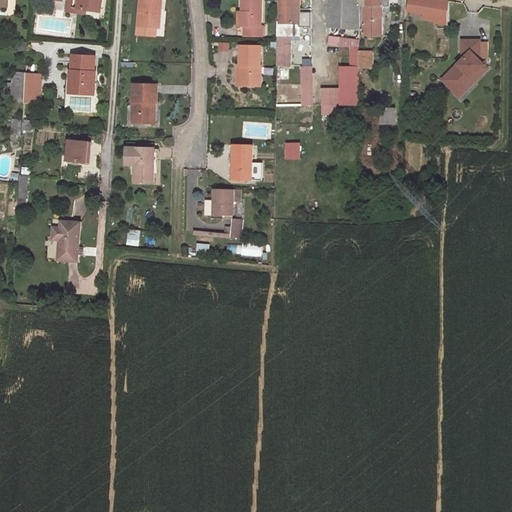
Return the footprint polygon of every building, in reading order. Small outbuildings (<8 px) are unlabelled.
[(86,10),(101,12),(102,0),(68,0),(67,7),(86,10)] [(137,0),(135,38),(155,39),(155,30),(156,13),(159,13),(159,0),(137,0)] [(262,0),(241,0),(241,11),(244,11),(243,24),(246,24),(246,36),(264,36),(264,25),(262,25),(262,0)] [(278,23),(300,24),(300,0),(280,0),(280,21),(278,21),(278,23)] [(361,0),(330,0),(329,27),(360,28),(361,7),(361,0)] [(423,16),(436,18),(435,23),(448,25),(448,2),(438,0),(409,0),(409,10),(423,13),(423,16)] [(365,28),(365,36),(381,36),(382,13),(389,14),(389,7),(361,7),(360,28),(365,28)] [(292,41),(299,42),(300,24),(278,23),(277,41),(292,41)] [(452,77),(446,85),(458,95),(471,79),(473,81),(485,66),(478,60),(478,40),(460,41),(460,59),(464,62),(460,67),(456,64),(448,74),(452,77)] [(277,41),(277,65),(291,66),(292,41),(277,41)] [(262,46),(241,46),(240,86),(261,86),(262,46)] [(374,66),(374,50),(360,49),(360,66),(374,66)] [(94,56),(73,55),(72,70),(70,70),(70,79),(74,80),(73,92),(93,94),(95,72),(93,71),(94,56)] [(312,66),(301,67),(302,105),(313,105),(312,66)] [(358,66),(341,66),(340,105),(358,105),(358,66)] [(446,85),(452,77),(448,74),(441,81),(446,85)] [(34,104),(36,77),(26,76),(25,85),(24,101),(24,103),(34,104)] [(460,97),(473,81),(471,79),(458,95),(460,97)] [(25,85),(13,85),(12,100),(24,101),(25,85)] [(159,86),(135,85),(134,124),(158,125),(159,86)] [(339,88),(322,89),(322,114),(339,114),(339,88)] [(395,109),(382,109),(381,122),(394,122),(395,109)] [(22,129),(33,130),(34,121),(23,119),(22,129)] [(13,120),(12,135),(21,136),(22,120),(13,120)] [(89,142),(70,141),(68,161),(87,163),(89,142)] [(300,144),(287,144),(287,158),(300,158),(300,144)] [(255,147),(236,147),(235,181),(255,181),(255,147)] [(125,166),(135,166),(134,182),(153,183),(155,150),(136,149),(126,149),(125,166)] [(17,207),(25,207),(27,177),(19,176),(17,207)] [(218,191),(218,218),(238,218),(238,192),(218,191)] [(230,219),(230,239),(242,239),(242,219),(230,219)] [(81,222),(53,221),(52,240),(59,241),(57,261),(78,263),(81,222)] [(127,243),(138,244),(140,232),(128,230),(127,243)]
